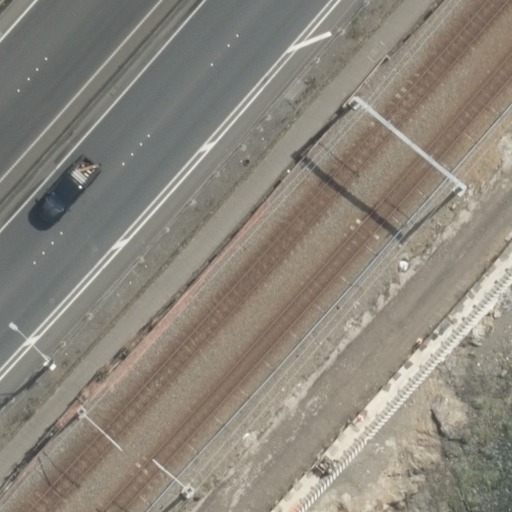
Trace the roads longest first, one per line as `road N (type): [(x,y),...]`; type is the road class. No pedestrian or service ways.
road 1 (trunk): [(283,0),(0,330)]
road 2 (trunk): [(0,163),(145,0)]
